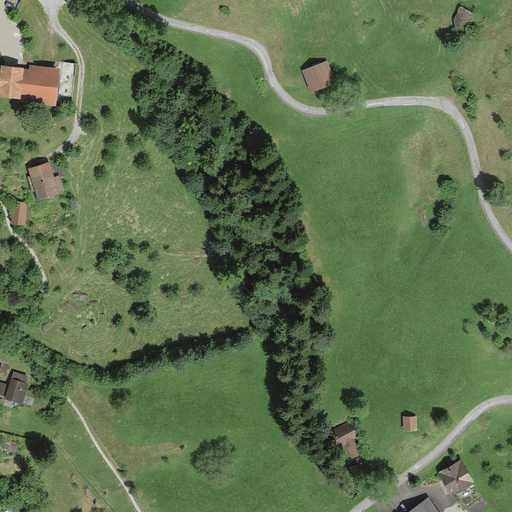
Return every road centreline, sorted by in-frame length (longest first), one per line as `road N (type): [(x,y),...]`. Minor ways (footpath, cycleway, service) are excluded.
road 1 (residential): [(511,251),(482,202),(471,144),(448,110),(384,102),(300,112),(283,102),(257,50),(127,0)]
road 2 (residential): [(356,511),(479,409),(511,401)]
